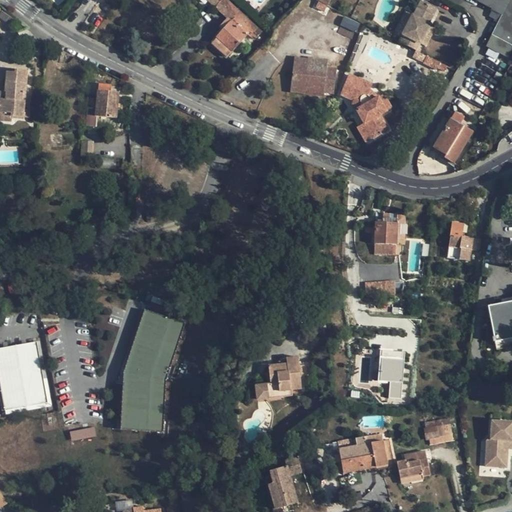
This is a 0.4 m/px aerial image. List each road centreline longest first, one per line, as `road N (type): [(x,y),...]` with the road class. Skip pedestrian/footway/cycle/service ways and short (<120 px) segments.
road 1 (residential): [(13,0),(154,83),(405,184)]
road 2 (unknown): [(144,77),(134,213),(118,229),(0,275)]
road 3 (residential): [(405,184),(412,154),(468,67),(484,23),(457,0)]
road 4 (unknown): [(0,333),(59,330),(72,338),(83,417)]
